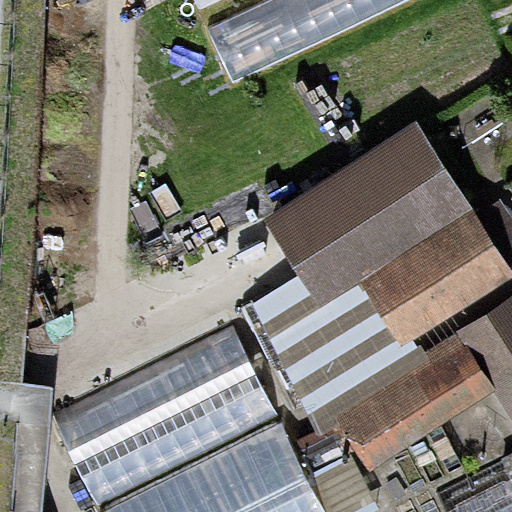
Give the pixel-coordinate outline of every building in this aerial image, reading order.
[(511,270),(419,120),(264,215),(320,306),(365,278),(405,344),(511,278),(511,270)] [(277,289),(243,305),(293,408),(327,392),(277,289)] [(511,296),(466,326),(511,397),(511,296)] [(323,511),(229,327),(58,413),(108,511),(323,511)] [(452,339),(346,404),(376,452),(482,387),(452,339)] [(511,511),(511,448),(438,489),(450,511),(511,511)]
